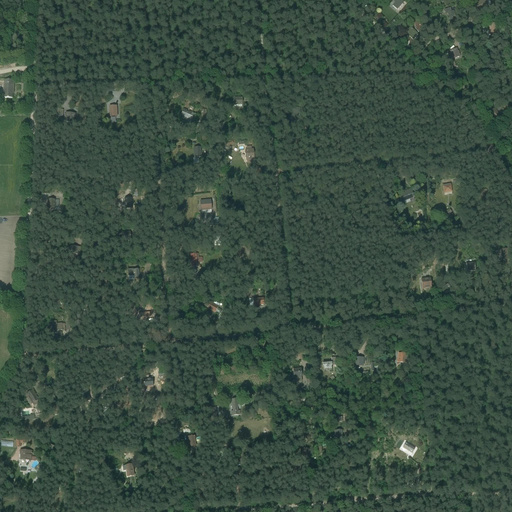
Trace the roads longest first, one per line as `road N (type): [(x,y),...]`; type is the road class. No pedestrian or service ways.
road 1 (track): [(34,85),(21,355)]
road 2 (track): [(150,80),(170,340)]
road 3 (track): [(264,76),(292,328)]
road 4 (track): [(511,185),(451,100),(348,0)]
road 5 (track): [(416,315),(170,340)]
road 6 (track): [(275,175),(511,145)]
road 7 (track): [(366,498),(205,511)]
road 8 (track): [(264,76),(420,73)]
road 9 (track): [(170,340),(21,355)]
